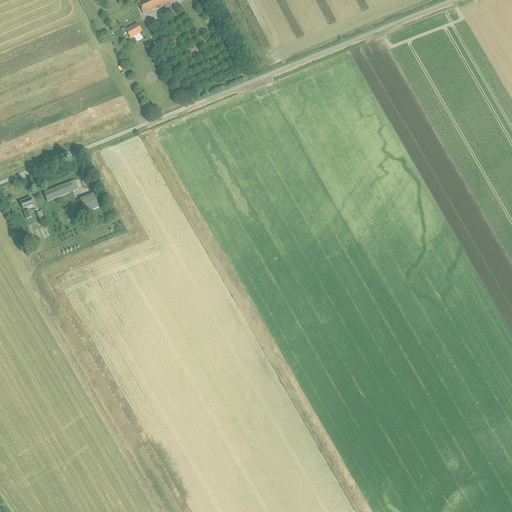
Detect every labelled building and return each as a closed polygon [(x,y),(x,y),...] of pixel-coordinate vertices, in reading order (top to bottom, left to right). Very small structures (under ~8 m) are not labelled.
[(166,8),(171,6),(168,0),(144,0),(138,3),(143,14),(164,5),(166,8)] [(131,38),(142,32),(137,24),(126,31),(125,28),(121,30),(124,35),(127,33),(131,38)] [(74,180),(44,192),(43,193),(47,202),(78,190),(74,180)] [(85,213),(99,208),(93,194),(80,199),(85,213)] [(33,205),(30,198),(20,202),(23,210),(23,209),(24,212),(26,219),(32,217),(29,210),(27,211),(26,208),(33,205)]
